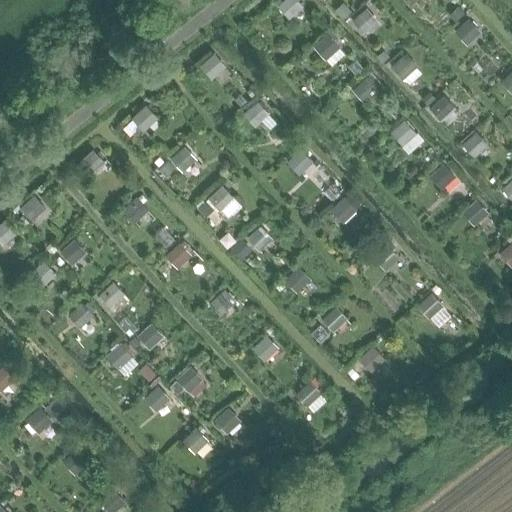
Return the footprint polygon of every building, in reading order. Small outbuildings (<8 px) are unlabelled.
[(298,0),(283,0),(277,6),(289,19),(304,6),(298,0)] [(343,2),(334,10),(343,20),(352,11),(343,2)] [(458,6),(449,15),(455,22),(465,13),(458,6)] [(366,7),(352,20),(363,33),(377,21),(366,7)] [(469,18),(454,31),(467,45),(481,31),(469,18)] [(383,50),(376,56),(382,63),(389,57),(383,50)] [(399,51),(371,76),(390,98),(418,73),(399,51)] [(214,52),(199,65),(211,79),(226,66),(214,52)] [(366,76),(352,89),(364,103),(378,89),(366,76)] [(429,91),(422,98),(428,105),(435,98),(429,91)] [(444,95),(429,108),(440,120),(454,107),(444,95)] [(257,101),(242,114),(255,128),(269,114),(257,101)] [(143,114),(120,130),(133,147),(155,132),(143,114)] [(404,119),(390,132),(409,153),(423,140),(404,119)] [(475,132),(460,145),(472,158),(487,145),(475,132)] [(184,146),(169,159),(182,172),(196,159),(184,146)] [(301,149),(286,162),(298,175),(313,162),(301,149)] [(92,150),(82,159),(95,173),(105,164),(92,150)] [(167,161),(158,170),(166,178),(174,168),(167,161)] [(444,163),(429,176),(441,190),(456,176),(444,163)] [(99,175),(77,191),(90,208),(112,192),(99,175)] [(511,178),(500,189),(511,203),(511,201),(511,178)] [(33,191),(18,205),(30,218),(45,205),(33,191)] [(348,193),(330,210),(343,224),(361,206),(348,193)] [(136,197),(122,210),(134,223),(148,210),(136,197)] [(476,199),(462,213),(474,226),(489,213),(476,199)] [(205,201),(197,209),(205,217),(213,210),(205,201)] [(5,216),(0,220),(0,239),(2,242),(17,230),(5,216)] [(260,226),(246,239),(259,252),(273,239),(260,226)] [(228,231),(219,239),(227,248),(235,240),(228,231)] [(74,236),(59,249),(71,263),(86,250),(74,236)] [(511,238),(498,251),(510,265),(511,263),(511,238)] [(241,239),(231,249),(241,260),(251,250),(241,239)] [(179,243),(165,256),(177,269),(191,256),(179,243)] [(378,244),(356,260),(369,277),(391,261),(378,244)] [(45,264),(23,280),(35,297),(57,281),(45,264)] [(298,267),(284,280),(296,293),(310,280),(298,267)] [(113,279),(98,292),(110,304),(124,291),(113,279)] [(224,290),(209,304),(220,316),(235,302),(224,290)] [(421,296),(399,311),(412,329),(434,313),(421,296)] [(81,300),(69,311),(81,324),(93,312),(81,300)] [(336,304),(322,318),(333,329),(347,316),(336,304)] [(125,317),(119,323),(129,333),(135,328),(125,317)] [(151,321),(137,334),(149,347),(163,334),(151,321)] [(266,332),(252,345),(264,359),(278,345),(266,332)] [(134,335),(128,341),(133,347),(140,341),(134,335)] [(373,343),(359,356),(371,370),(385,357),(373,343)] [(117,347),(95,363),(107,380),(129,365),(117,347)] [(145,362),(138,369),(148,379),(155,372),(145,362)] [(2,364),(0,365),(0,389),(14,377),(2,364)] [(186,371),(164,390),(178,405),(199,386),(186,371)] [(306,376),(284,392),(297,409),(319,393),(306,376)] [(157,383),(143,396),(155,409),(169,396),(157,383)] [(55,396),(44,406),(52,416),(63,406),(55,396)] [(40,405),(25,418),(37,431),(52,418),(40,405)] [(228,405),(214,418),(226,432),(241,418),(228,405)] [(196,425),(181,438),(194,451),(208,438),(196,425)] [(113,487),(98,500),(108,511),(111,511),(125,501),(113,487)]
